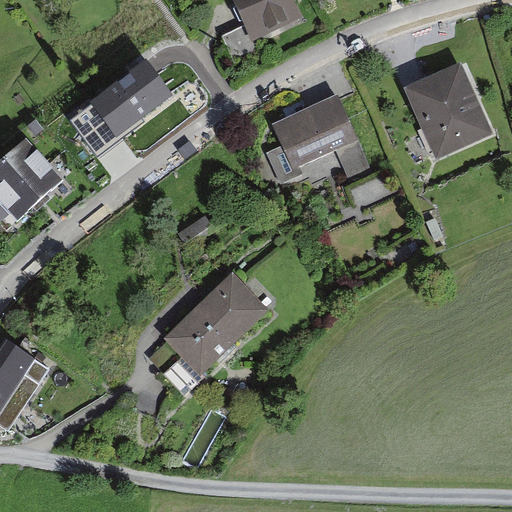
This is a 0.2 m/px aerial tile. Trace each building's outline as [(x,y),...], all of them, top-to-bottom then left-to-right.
[(300,14),(294,0),(230,0),(247,38),(300,14)] [(163,68),(148,46),(93,84),(124,127),(174,93),(162,77),(167,73),(163,68)] [(417,83),(406,88),(440,160),(495,133),(462,62),(417,83)] [(357,139),(337,94),(279,120),(299,165),(357,139)] [(65,180),(27,136),(0,158),(0,196),(19,219),(39,202),(65,180)] [(204,217),(179,234),(189,249),(214,233),(204,217)] [(267,310),(236,274),(166,335),(198,370),(267,310)] [(50,368),(7,340),(0,351),(0,431),(9,431),(50,368)]
